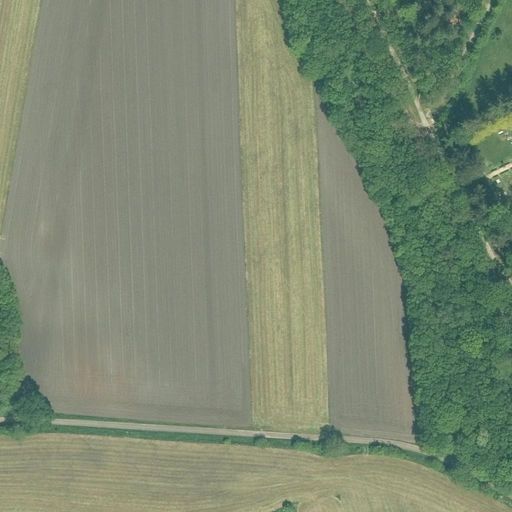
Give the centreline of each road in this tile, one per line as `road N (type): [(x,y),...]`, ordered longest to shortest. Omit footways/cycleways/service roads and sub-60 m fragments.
road 1 (tertiary): [(511,330),(418,145)]
road 2 (tertiary): [(418,145),(343,0)]
road 3 (unclassified): [(489,0),(418,145)]
